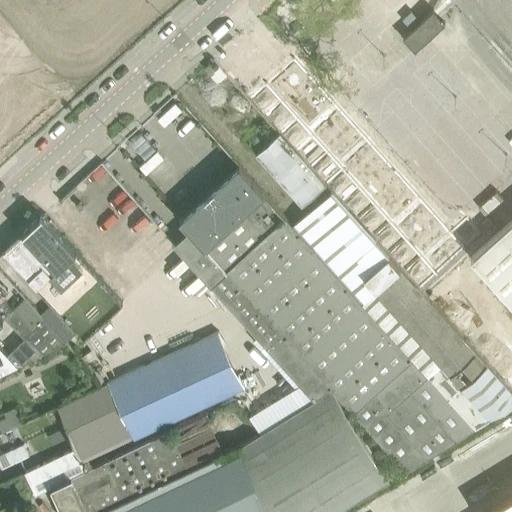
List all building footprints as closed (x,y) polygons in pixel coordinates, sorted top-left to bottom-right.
[(433,9),(403,36),(415,49),(445,22),(444,21),(433,9)] [(276,35),(231,76),(262,111),(278,97),(433,270),(478,230),(464,214),(448,228),(276,35)] [(212,61),(205,67),(212,75),(219,68),(212,61)] [(265,145),(255,153),(302,205),(324,186),(329,191),(308,210),(492,414),(511,401),(511,392),(430,301),(400,266),(307,163),(291,145),(280,131),(265,145)] [(191,231),(175,244),(316,399),(333,388),(334,388),(407,469),(426,457),(440,447),(473,426),(293,223),(240,164),(238,165),(240,168),(184,219),(182,217),(181,218),(181,217),(180,218),(191,231)] [(308,210),(293,223),(473,426),(492,414),(308,210)] [(4,249),(45,294),(84,337),(122,301),(45,216),(42,214),(4,249)] [(511,218),(471,255),(475,260),(485,271),(511,300),(511,218)] [(0,280),(0,312),(3,315),(24,335),(42,352),(66,341),(25,295),(12,307),(0,294),(7,288),(0,280)] [(77,446),(88,468),(139,444),(136,439),(245,388),(218,330),(58,405),(78,446),(77,446)] [(24,335),(7,351),(19,363),(42,352),(24,335)] [(0,371),(19,363),(7,351),(0,343),(0,371)] [(226,452),(189,469),(124,499),(96,511),(336,511),(389,479),(333,388),(316,399),(242,445),(226,452)] [(51,485),(63,511),(96,511),(124,499),(189,469),(226,452),(207,412),(139,444),(88,468),(51,485)] [(23,443),(0,453),(0,459),(3,466),(29,454),(23,443)] [(51,485),(88,468),(77,446),(25,471),(36,492),(51,485)] [(484,511),(511,511),(511,493),(483,511),(484,511)]
